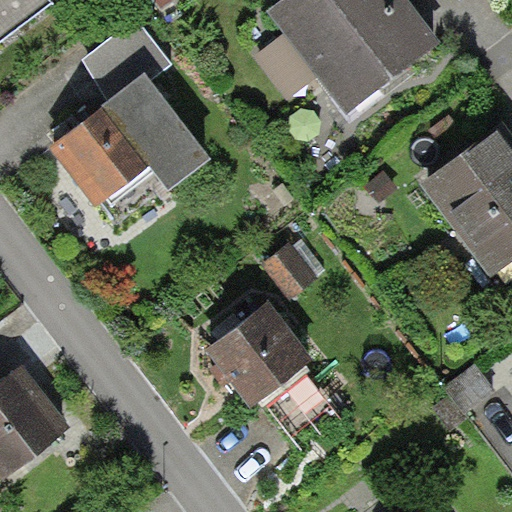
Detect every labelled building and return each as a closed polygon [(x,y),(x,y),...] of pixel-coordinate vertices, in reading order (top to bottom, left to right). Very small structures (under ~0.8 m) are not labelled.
[(0,0),(0,42),(53,3),(50,0),(0,0)] [(281,0),(267,11),(281,30),(255,49),(291,98),(321,76),(350,115),(446,45),(413,0),(281,0)] [(176,66),(138,17),(84,59),(112,102),(52,148),(96,205),(106,197),(112,204),(156,170),(169,187),(213,157),(156,81),(176,66)] [(511,124),(509,120),(423,183),(490,274),(511,258),(511,124)] [(292,244),(263,266),(290,301),(319,278),(292,244)] [(271,303),(206,351),(251,411),(263,402),(303,455),(347,422),(306,368),(315,361),(271,303)] [(476,365),(446,388),(451,394),(469,417),(499,394),(476,365)] [(22,367),(0,384),(0,474),(2,477),(68,427),(22,367)] [(469,417),(451,394),(434,407),(452,431),(469,417)]
